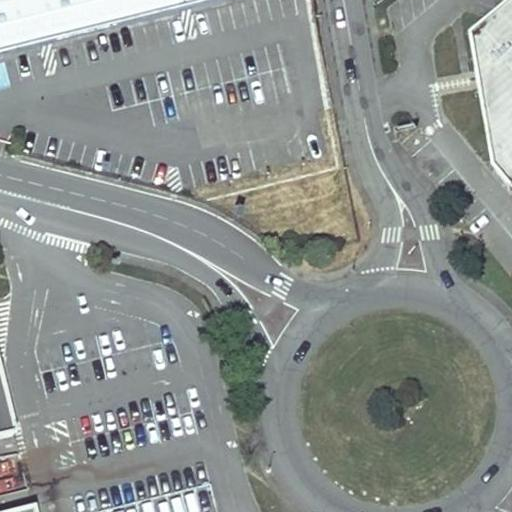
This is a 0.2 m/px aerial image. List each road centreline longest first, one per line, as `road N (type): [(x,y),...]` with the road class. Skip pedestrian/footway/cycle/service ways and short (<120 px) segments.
road 1 (unclassified): [(0,189),(206,274),(228,292),(266,359),(278,403)]
road 2 (unclassified): [(319,320),(255,270),(189,237),(0,184)]
road 3 (unclassified): [(394,184),(372,134),(345,0)]
road 4 (unclassified): [(278,403),(296,472),(338,511)]
road 5 (unclassified): [(434,296),(423,218),(394,184)]
